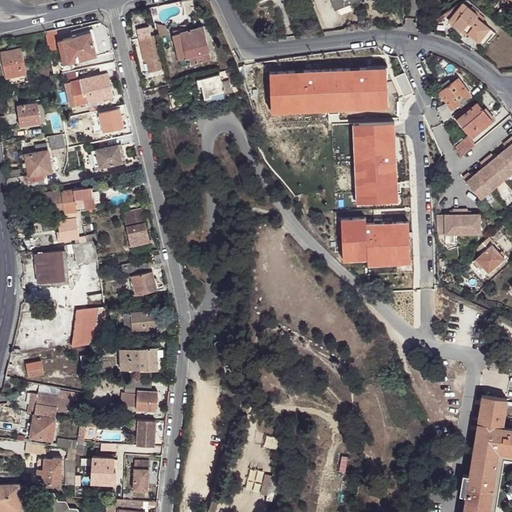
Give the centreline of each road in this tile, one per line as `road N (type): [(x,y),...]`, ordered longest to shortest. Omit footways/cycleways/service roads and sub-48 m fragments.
road 1 (residential): [(166,511),(183,319),(113,0)]
road 2 (residential): [(223,0),(252,47),(417,41),(468,57),(511,95)]
